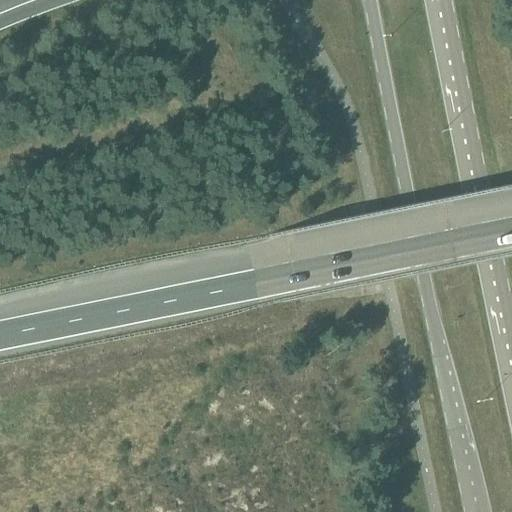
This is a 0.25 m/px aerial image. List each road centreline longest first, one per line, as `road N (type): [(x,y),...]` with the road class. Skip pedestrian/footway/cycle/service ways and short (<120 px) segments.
road 1 (motorway): [(511,232),(0,334)]
road 2 (primary): [(371,0),(472,511)]
road 3 (primary): [(511,335),(446,0)]
